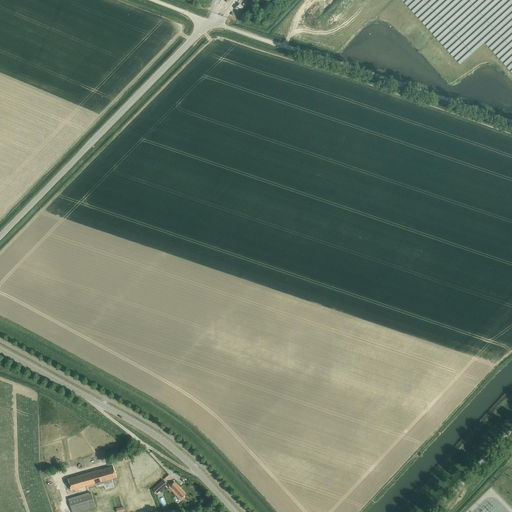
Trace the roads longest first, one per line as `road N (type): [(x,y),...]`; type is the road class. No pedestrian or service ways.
road 1 (unclassified): [(511,123),(209,22)]
road 2 (unclassified): [(0,236),(209,22)]
road 3 (secondary): [(234,511),(154,435),(0,350)]
